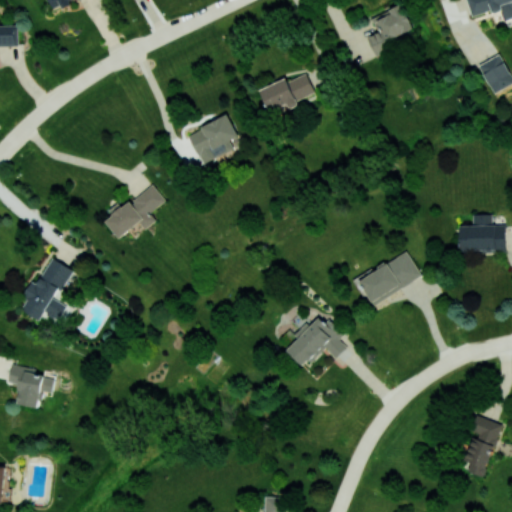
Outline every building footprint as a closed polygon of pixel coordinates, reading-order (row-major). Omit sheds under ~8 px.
[(367,36),(376,54),(395,46),(392,38),(414,27),(402,3),(373,17),(379,31),(367,36)] [(0,44),(19,45),(18,24),(0,24),(0,44)] [(493,92),(511,83),(511,77),(501,53),(479,63),(493,92)] [(287,80),(286,77),(260,89),(270,111),(288,103),(289,105),(316,93),(307,72),(287,80)] [(202,163),(234,149),(230,139),(239,136),(230,114),(189,132),(202,163)] [(506,224),(493,224),(492,213),(473,214),(474,224),(460,225),(460,251),(506,250),(506,224)] [(422,275),(407,250),(359,280),(374,304),(422,275)] [(21,309),(40,319),(43,313),(58,321),(67,305),(56,299),(73,268),(52,257),(37,283),(32,280),(23,296),(27,299),(21,309)] [(287,350),(305,367),(324,346),(336,358),(349,344),(319,316),(311,325),(307,321),(295,334),(299,337),(287,350)] [(9,381),(20,383),(17,403),(40,407),(43,390),(53,392),(55,377),(36,374),(37,368),(12,364),(9,381)] [(501,422),(476,415),(472,430),(475,431),(467,461),(470,462),(467,471),(487,476),(501,422)] [(265,511),(284,511),(285,496),(266,496),(265,511)]
